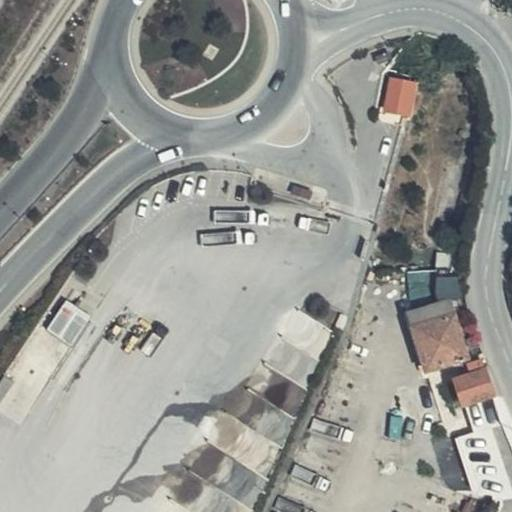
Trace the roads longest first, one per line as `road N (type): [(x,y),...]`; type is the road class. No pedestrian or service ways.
road 1 (tertiary): [(296,38),(419,12),(464,26),(501,64),(509,120),(486,252),(487,292),(511,372)]
road 2 (residential): [(324,158),(349,217),(339,240),(322,256),(250,287),(89,511)]
road 3 (primary): [(0,289),(123,166),(189,136)]
road 4 (primary): [(112,60),(97,97),(0,214)]
road 5 (primary): [(189,136),(221,135),(264,115),(291,76),(296,38)]
